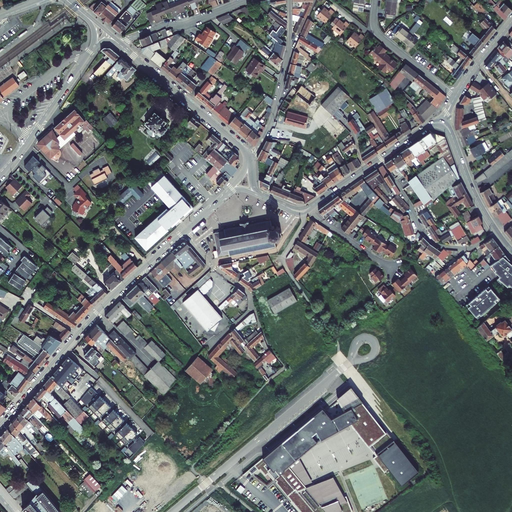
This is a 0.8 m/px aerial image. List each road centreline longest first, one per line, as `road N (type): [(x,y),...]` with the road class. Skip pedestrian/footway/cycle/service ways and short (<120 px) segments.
road 1 (secondary): [(0,424),(96,313),(183,232)]
road 2 (residential): [(172,511),(349,362)]
road 3 (tertiary): [(267,198),(305,210),(443,123)]
road 4 (secondary): [(247,155),(121,45)]
road 5 (residential): [(247,155),(272,118),(289,50),(289,0)]
road 6 (secondary): [(89,51),(0,176)]
road 7 (tertiary): [(443,123),(475,197),(511,252)]
road 8 (residential): [(121,45),(247,0)]
